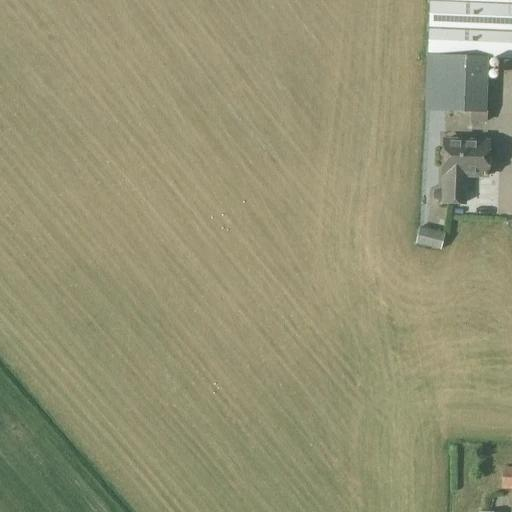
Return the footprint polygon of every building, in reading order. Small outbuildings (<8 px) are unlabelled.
[(511,0),(428,0),(426,57),(423,112),(446,112),(468,113),(468,122),(485,122),(487,59),(511,60),(511,0)] [(486,177),(488,143),(444,141),(442,173),(445,174),(444,187),(440,187),(433,190),(433,197),(439,201),(443,202),(443,203),(463,204),(464,176),(486,177)] [(443,234),(418,228),(414,244),(439,250),(443,234)] [(511,468),(503,469),(502,489),(511,488),(511,468)] [(448,490),(447,511),(466,511),(467,490),(448,490)]
